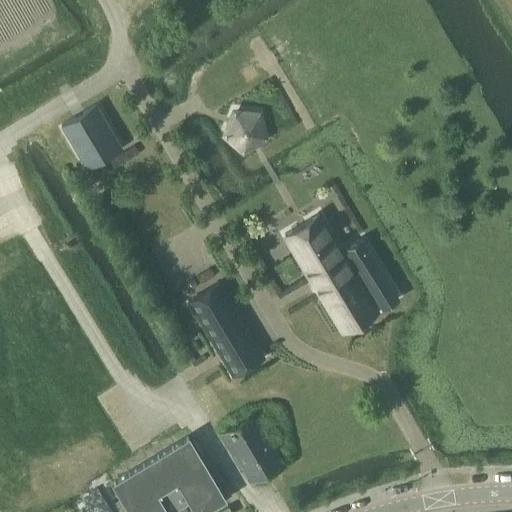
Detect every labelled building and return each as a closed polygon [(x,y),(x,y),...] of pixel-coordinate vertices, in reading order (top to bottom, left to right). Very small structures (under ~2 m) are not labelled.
[(62,124),(79,153),(87,166),(121,146),(96,103),(79,113),(62,124)] [(356,273),(350,263),(319,212),(285,232),(345,331),(379,311),(356,273)] [(355,260),(350,263),(356,273),(361,270),(381,305),(398,295),(362,236),(346,246),(355,260)] [(220,280),(189,299),(233,372),(264,354),(220,280)] [(220,432),(228,447),(230,446),(249,479),(280,462),(260,425),(254,413),(220,432)] [(122,494),(114,498),(122,511),(168,511),(174,508),(176,511),(184,511),(187,510),(183,503),(190,499),(198,511),(203,509),(205,511),(220,502),(218,499),(224,495),(200,456),(204,453),(194,437),(190,440),(187,435),(113,481),(122,494)]
